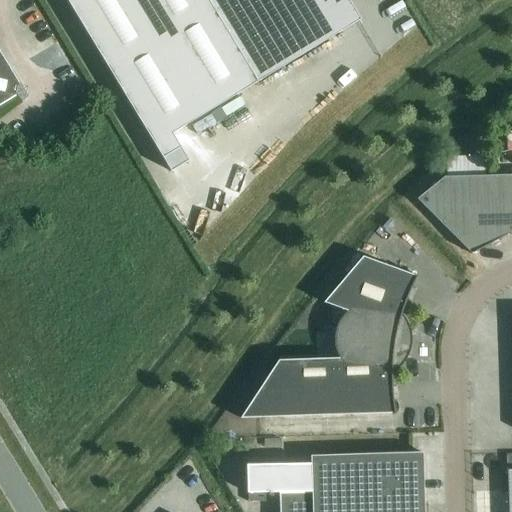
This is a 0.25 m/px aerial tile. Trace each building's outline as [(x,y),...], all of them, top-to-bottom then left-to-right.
[(360,21),(346,0),(65,0),(162,160),(180,149),(172,135),(257,84),(360,21)] [(0,104),(14,96),(12,93),(13,88),(17,86),(0,58),(0,104)] [(493,170),(511,170),(511,153),(493,154),(493,170)] [(416,200),(470,255),(507,236),(511,235),(511,176),(443,178),(416,200)] [(414,282),(417,277),(416,276),(415,278),(362,258),(323,304),(346,313),(345,314),(343,317),(341,319),(339,322),(337,326),(336,329),(335,331),(335,332),(334,336),(334,339),(334,343),(334,345),(335,348),(335,350),(336,353),(337,357),(339,360),(278,362),(239,420),(393,415),(393,416),(394,416),(394,410),(393,406),(392,400),(392,394),(391,387),(391,381),(391,374),(395,372),(397,370),(400,367),(403,363),(406,359),(407,357),(408,355),(409,351),(410,348),(410,346),(410,344),(410,341),(410,339),(410,337),(409,332),(409,330),(408,328),(407,325),(406,323),(405,321),(404,319),(402,317),(401,316),(403,307),(407,298),(409,293),(412,287),(414,282)] [(292,494),(292,511),(423,511),(422,454),(309,457),(311,493),(292,494)] [(243,465),(244,493),(309,491),(308,463),(243,465)]
